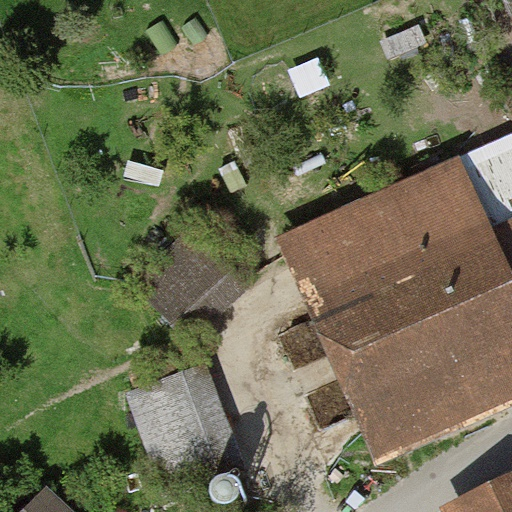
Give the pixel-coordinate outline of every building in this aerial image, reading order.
[(511,162),(472,180),(467,167),(283,247),(377,466),(511,408),(511,162)] [(249,291),(199,237),(142,290),(192,344),(249,291)] [(214,359),(133,390),(167,478),(248,447),(214,359)] [(511,511),(511,488),(460,511),(511,511)] [(73,511),(54,494),(37,511),(73,511)]
